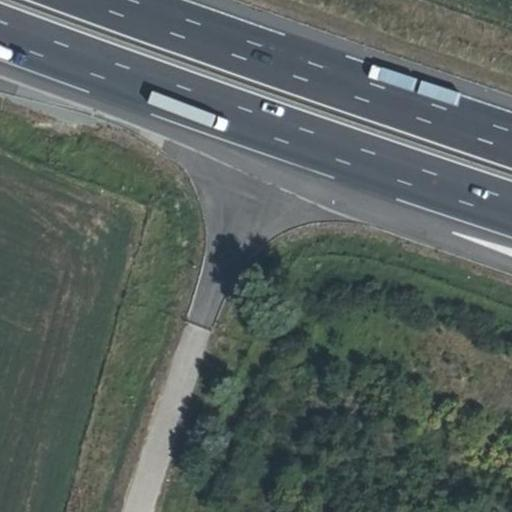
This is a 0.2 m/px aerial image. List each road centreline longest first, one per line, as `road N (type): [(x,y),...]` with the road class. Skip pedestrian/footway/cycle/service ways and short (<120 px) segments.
road 1 (motorway): [(0,28),(265,129),(511,209)]
road 2 (motorway): [(511,140),(113,0)]
